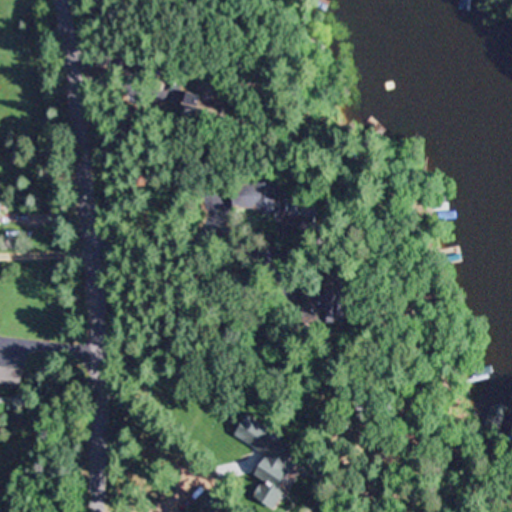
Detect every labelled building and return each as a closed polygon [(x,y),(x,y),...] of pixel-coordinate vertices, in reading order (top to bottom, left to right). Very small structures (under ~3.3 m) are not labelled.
[(198,96),(185,95),(183,117),(225,121),(227,100),(219,99),(221,74),(201,72),(198,96)] [(284,211),(283,184),(231,185),(232,213),(284,211)] [(300,286),(300,323),(322,323),(322,286),(300,286)] [(330,308),(331,322),(342,321),(341,307),(330,308)] [(0,388),(18,393),(22,372),(0,366),(0,388)] [(256,477),(270,491),(294,467),(288,461),(292,457),(284,449),(256,477)] [(199,511),(211,511),(219,502),(204,490),(192,506),(199,511)]
